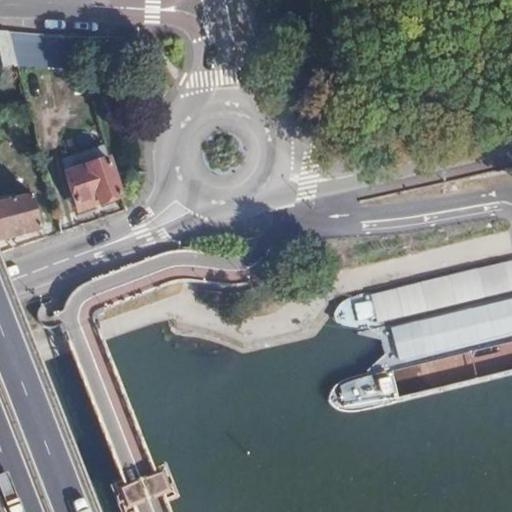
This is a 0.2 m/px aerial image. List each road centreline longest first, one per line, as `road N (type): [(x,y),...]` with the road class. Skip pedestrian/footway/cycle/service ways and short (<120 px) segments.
road 1 (residential): [(511,195),(269,222),(242,204)]
road 2 (primary): [(71,511),(0,328)]
road 3 (residential): [(0,5),(154,10)]
road 4 (secondary): [(511,138),(369,171)]
road 5 (secondary): [(120,240),(0,285)]
